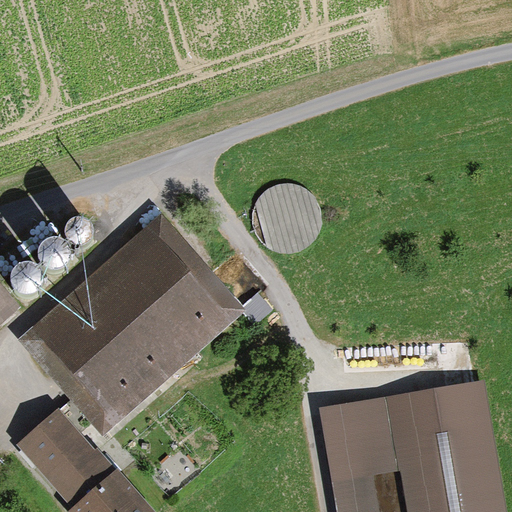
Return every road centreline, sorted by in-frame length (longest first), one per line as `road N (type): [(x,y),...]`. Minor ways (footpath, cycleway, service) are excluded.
road 1 (unclassified): [(0,215),(418,73),(511,51)]
road 2 (track): [(326,511),(301,341)]
road 3 (track): [(297,325),(230,364),(183,377)]
